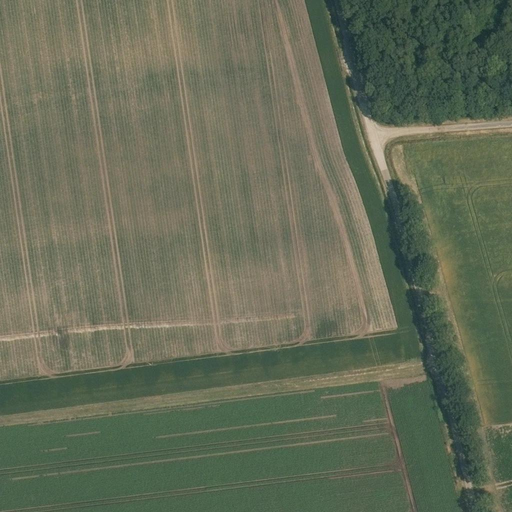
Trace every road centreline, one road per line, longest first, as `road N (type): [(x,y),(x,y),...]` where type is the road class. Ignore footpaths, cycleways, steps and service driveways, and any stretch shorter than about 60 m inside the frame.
road 1 (unclassified): [(475,511),(371,134)]
road 2 (unclassified): [(371,134),(511,123)]
road 3 (unclassified): [(371,134),(336,0)]
